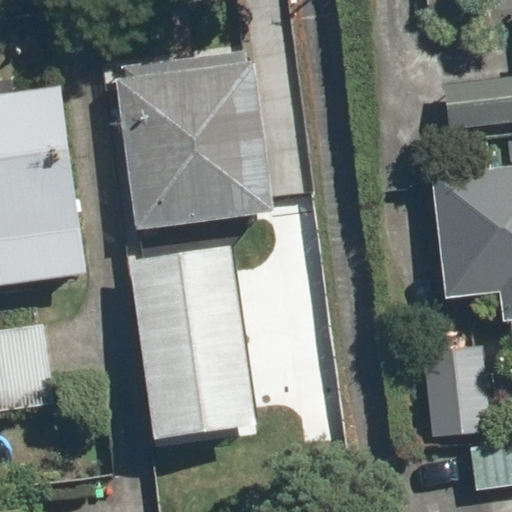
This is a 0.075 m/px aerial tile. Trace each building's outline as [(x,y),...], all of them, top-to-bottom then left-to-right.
[(272,213),(252,50),(115,66),(135,230),(272,213)] [(511,74),(446,83),(452,129),(511,120),(511,74)] [(0,281),(81,270),(55,83),(50,83),(0,90),(0,281)] [(511,163),(435,173),(450,299),(501,294),(504,320),(511,318),(511,163)] [(255,429),(232,245),(130,259),(154,442),(255,429)] [(0,409),(55,405),(48,322),(0,325),(0,409)] [(495,434),(488,345),(427,350),(434,439),(495,434)] [(273,389),(278,437),(342,431),(338,383),(273,389)] [(511,486),(511,439),(475,444),(480,490),(511,486)]
